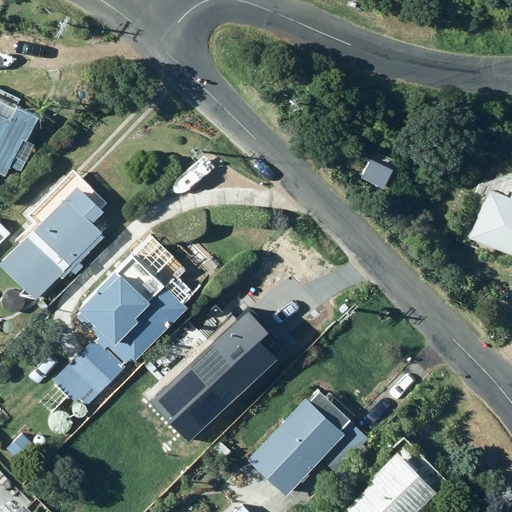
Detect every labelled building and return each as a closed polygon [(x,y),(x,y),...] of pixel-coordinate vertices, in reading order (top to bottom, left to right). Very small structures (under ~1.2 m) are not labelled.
[(0,174),(8,178),(14,167),(26,173),(37,147),(29,143),(43,118),(20,108),(14,123),(0,116),(0,110),(1,109),(0,108),(0,174)] [(24,246),(3,267),(38,302),(63,277),(65,280),(74,272),(78,276),(85,269),(82,264),(107,240),(104,237),(106,235),(96,225),(107,215),(103,211),(109,206),(78,175),(33,218),(36,222),(18,240),(24,246)] [(511,188),(506,202),(486,194),(467,241),(511,258),(511,188)] [(0,247),(13,235),(0,221),(0,247)] [(71,366),(101,396),(128,369),(108,349),(111,347),(129,366),(135,360),(138,363),(190,312),(139,260),(81,317),(104,340),(101,342),(99,339),(71,366)] [(261,387),(259,381),(281,375),(265,318),(186,340),(202,397),(248,385),(249,391),(261,387)] [(59,383),(43,399),(56,413),(73,397),(59,383)] [(310,402),(251,463),(289,500),(325,462),(338,474),(370,440),(323,395),(313,405),(310,402)] [(96,456),(119,432),(102,415),(79,439),(96,456)] [(186,424),(162,446),(178,464),(202,442),(186,424)] [(10,449),(25,464),(39,451),(24,436),(10,449)] [(380,485),(351,511),(426,511),(442,497),(444,499),(456,489),(409,440),(372,476),(380,485)]
